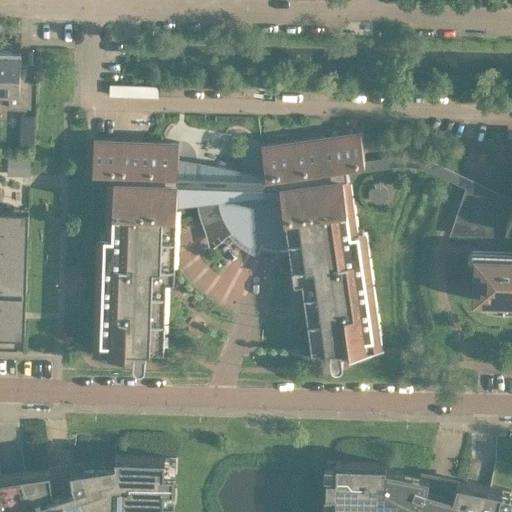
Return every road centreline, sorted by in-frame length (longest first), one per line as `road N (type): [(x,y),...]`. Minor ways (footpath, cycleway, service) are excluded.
road 1 (residential): [(511,403),(0,387)]
road 2 (residential): [(360,14),(85,5)]
road 3 (residential): [(511,17),(360,14)]
